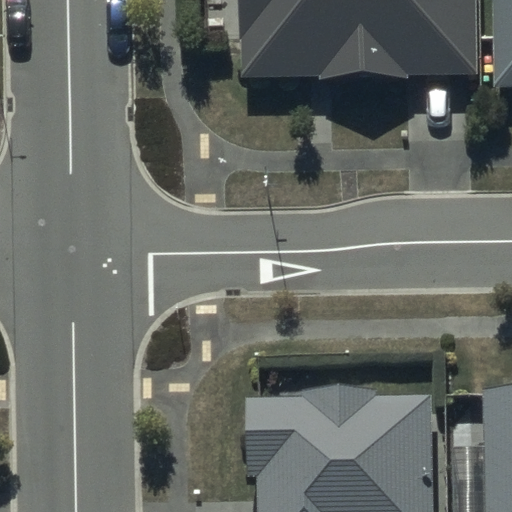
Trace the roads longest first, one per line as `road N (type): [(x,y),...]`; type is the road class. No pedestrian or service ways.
road 1 (residential): [(511,244),(149,255),(73,250)]
road 2 (residential): [(73,250),(76,511)]
road 3 (residential): [(70,0),(73,250)]
